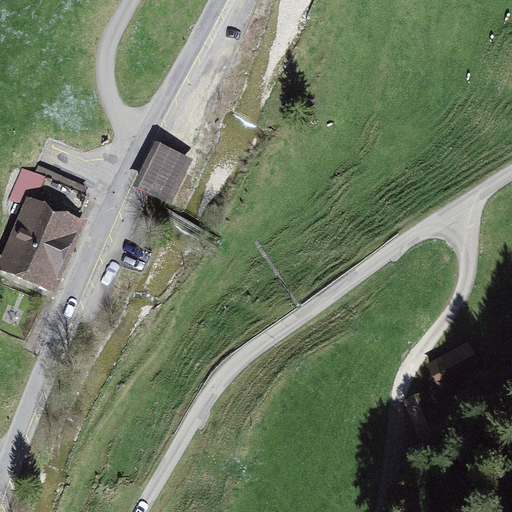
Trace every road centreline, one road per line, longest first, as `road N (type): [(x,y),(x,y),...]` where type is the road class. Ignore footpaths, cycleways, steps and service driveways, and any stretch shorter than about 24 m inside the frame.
road 1 (unclassified): [(0,495),(117,183),(216,0)]
road 2 (track): [(146,128),(123,115),(106,89),(111,37),(130,0)]
